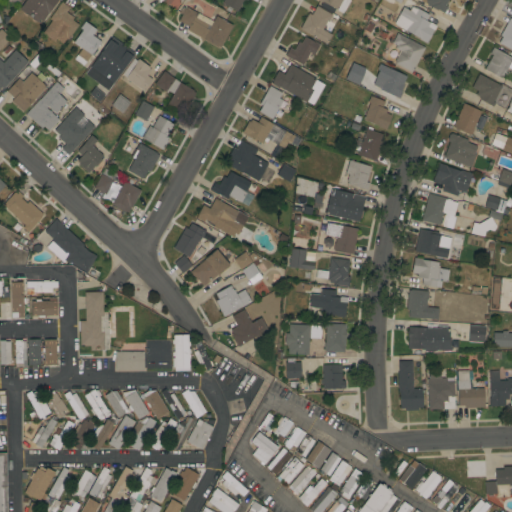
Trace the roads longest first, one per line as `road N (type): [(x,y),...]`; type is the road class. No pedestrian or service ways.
road 1 (residential): [(484,0),(401,163),(381,261),(372,368),(385,441)]
road 2 (residential): [(277,0),(137,254)]
road 3 (residential): [(0,132),(137,254),(181,323)]
road 4 (residential): [(105,0),(230,91)]
road 5 (residential): [(385,441),(511,434)]
